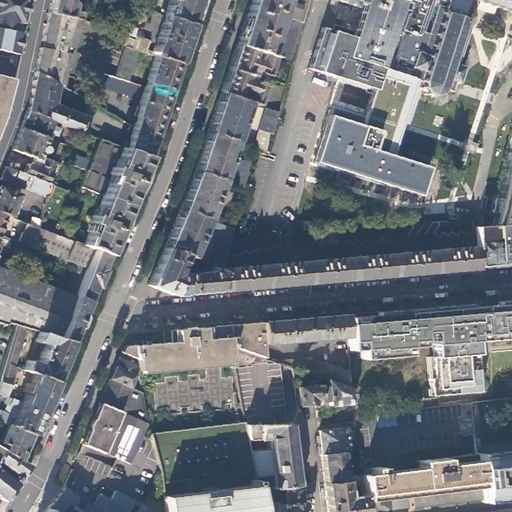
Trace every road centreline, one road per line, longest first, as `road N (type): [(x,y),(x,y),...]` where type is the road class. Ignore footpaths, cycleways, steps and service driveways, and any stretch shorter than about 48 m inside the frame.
road 1 (tertiary): [(511,277),(148,309),(113,303)]
road 2 (tertiary): [(113,303),(223,0)]
road 3 (residential): [(19,511),(113,303)]
road 4 (residential): [(38,0),(0,149)]
